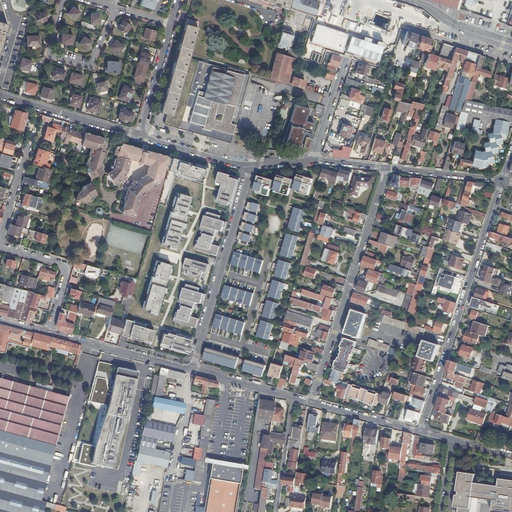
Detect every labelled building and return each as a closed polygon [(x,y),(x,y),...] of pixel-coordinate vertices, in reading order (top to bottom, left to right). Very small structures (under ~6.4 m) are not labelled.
[(141,0),(140,5),(152,9),(155,2),(156,2),(156,0),(141,0)] [(304,0),(253,0),(255,1),(255,0),(260,0),(271,4),(274,5),(274,7),(277,8),(278,6),(287,9),(295,11),(300,13),(304,0)] [(317,3),(309,0),(304,0),(300,13),(313,17),(317,3)] [(453,8),(460,10),(463,0),(454,0),(455,1),(456,1),(453,8)] [(75,19),(80,12),(73,7),(68,14),(75,19)] [(38,25),(47,21),(43,13),(41,14),(40,11),(33,14),(38,25)] [(100,24),(100,15),(91,14),(91,24),(100,24)] [(175,117),(191,60),(191,61),(189,61),(198,28),(197,28),(198,23),(187,20),(164,100),(165,101),(164,103),(163,103),(160,113),(167,115),(175,117)] [(126,34),(131,27),(123,21),(118,29),(126,34)] [(155,37),(157,32),(146,29),(143,38),(153,41),(154,37),(155,37)] [(282,30),(278,43),(290,47),(294,34),(282,30)] [(420,36),(407,32),(405,38),(416,42),(414,47),(413,48),(412,50),(415,51),(416,48),(420,36)] [(73,36),(64,35),(64,38),(62,38),(62,44),(72,45),(73,36)] [(383,46),(351,35),(346,50),(378,61),(383,46)] [(38,40),(38,36),(27,37),(28,46),(40,46),(39,40),(38,40)] [(432,40),(420,36),(416,48),(428,52),(432,40)] [(87,49),(91,42),(84,37),(79,44),(87,49)] [(117,55),(124,47),(116,40),(109,48),(117,55)] [(453,47),(443,44),(439,58),(444,59),(445,58),(447,58),(449,50),(452,51),(453,47)] [(467,51),(455,48),(451,62),(447,71),(441,92),(446,93),(454,67),(459,54),(462,55),(460,59),(464,60),(467,51)] [(287,56),(294,59),(299,60),(301,53),(301,52),(289,49),(287,56)] [(337,68),(342,53),(334,50),(329,64),(328,64),(326,69),(327,69),(333,71),(335,67),(337,68)] [(319,64),(322,56),(306,51),(304,59),(319,64)] [(479,55),(469,52),(466,60),(474,63),(473,65),(465,62),(462,72),(472,74),(470,78),(469,77),(468,80),(466,79),(465,81),(470,82),(471,82),(475,67),(479,55)] [(138,64),(147,67),(151,55),(142,53),(138,64)] [(272,68),(269,79),(288,85),(294,59),(287,56),(276,53),(272,68)] [(427,60),(426,59),(423,67),(435,70),(436,67),(437,63),(435,63),(437,57),(428,54),(427,60)] [(485,57),(479,55),(475,67),(480,69),(481,66),(482,66),(483,63),(485,57)] [(444,59),(439,58),(437,63),(436,67),(447,71),(451,62),(446,60),(444,59)] [(23,59),(20,68),(29,71),(32,62),(23,59)] [(249,76),(191,60),(175,117),(167,115),(164,125),(230,144),(248,79),(249,76)] [(107,61),(107,62),(109,63),(108,68),(105,68),(105,72),(114,73),(115,73),(119,73),(120,62),(116,62),(116,61),(114,61),(114,62),(107,61)] [(412,61),(408,71),(416,74),(420,63),(412,61)] [(360,63),(357,74),(363,76),(366,65),(360,63)] [(143,81),(147,67),(138,64),(134,78),(135,79),(134,84),(140,86),(142,81),(143,81)] [(480,69),(475,67),(471,82),(474,83),(475,84),(478,75),(491,78),(493,73),(480,69)] [(63,80),(66,71),(55,68),(52,77),(63,80)] [(333,81),(336,72),(333,71),(327,69),(326,71),(327,72),(327,74),(325,78),(333,81)] [(81,85),(84,76),(72,73),(69,82),(81,85)] [(458,78),(460,75),(457,74),(457,77),(456,77),(455,80),(455,81),(449,98),(452,99),(458,78)] [(509,78),(495,74),(492,85),(506,89),(509,78)] [(289,83),(289,85),(302,89),(305,82),(293,78),(293,77),(292,76),(291,79),(293,80),(291,84),(289,83)] [(470,82),(465,81),(458,78),(452,99),(449,108),(448,109),(455,112),(459,99),(464,85),(469,87),(470,82)] [(364,85),(347,79),(345,84),(363,90),(364,85)] [(34,95),(37,86),(27,83),(26,83),(22,81),(20,88),(26,90),(25,92),(34,95)] [(100,95),(107,93),(107,90),(105,82),(97,84),(99,92),(100,95)] [(471,82),(470,82),(469,87),(465,101),(468,102),(474,83),(471,82)] [(465,101),(469,87),(464,85),(459,99),(455,112),(460,113),(461,112),(465,101)] [(131,94),(133,90),(131,90),(132,89),(128,88),(124,86),(118,98),(127,102),(130,96),(131,94)] [(52,100),(54,91),(43,87),(41,96),(52,100)] [(371,93),(384,97),(386,91),(373,87),(371,93)] [(355,102),(359,104),(361,98),(358,97),(359,95),(360,91),(351,88),(348,97),(341,95),(340,98),(348,100),(348,99),(356,101),(355,102)] [(400,97),(403,89),(399,88),(398,88),(393,100),(399,102),(400,97)] [(74,106),(79,108),(82,97),(73,95),(70,105),(74,106)] [(98,113),(101,101),(90,98),(88,104),(88,106),(87,110),(98,113)] [(341,99),(339,106),(348,109),(350,102),(341,99)] [(468,102),(465,101),(461,112),(468,114),(481,117),(485,105),(468,102)] [(399,102),(397,106),(409,110),(410,105),(399,102)] [(423,105),(411,102),(410,105),(409,110),(407,116),(411,118),(413,111),(412,110),(412,107),(419,109),(418,112),(416,112),(407,137),(408,137),(404,148),(409,149),(410,145),(414,135),(416,127),(422,110),(423,105)] [(316,103),(314,110),(321,112),(323,105),(316,103)] [(294,110),(291,109),(282,136),(284,137),(283,141),(299,147),(305,130),(311,132),(314,124),(305,121),(309,110),(295,105),(294,110)] [(508,110),(485,105),(481,117),(495,120),(505,122),(508,110)] [(364,112),(363,114),(369,116),(372,108),(366,106),(364,112)] [(448,109),(449,108),(443,106),(441,112),(440,112),(438,119),(438,120),(435,129),(441,131),(443,126),(447,114),(448,109)] [(383,107),(380,119),(389,121),(392,109),(383,107)] [(121,109),(118,118),(130,122),(132,117),(131,117),(132,113),(121,109)] [(10,127),(22,131),(24,124),(27,114),(15,111),(14,115),(12,115),(12,118),(9,117),(9,119),(9,122),(9,124),(9,127),(10,127)] [(468,114),(461,112),(460,113),(455,130),(464,132),(468,114)] [(447,114),(443,126),(452,129),(456,117),(447,114)] [(51,118),(42,115),(40,123),(44,125),(45,122),(49,123),(51,118)] [(481,121),(474,120),(471,132),(481,135),(482,131),(478,130),(481,121)] [(508,128),(509,123),(505,122),(495,120),(494,125),(508,128)] [(61,133),(63,126),(53,124),(52,128),(47,127),(44,139),(53,142),(56,131),(61,133)] [(351,133),(351,131),(352,128),(353,128),(342,124),(342,125),(339,134),(338,134),(349,138),(349,137),(351,133)] [(472,162),(471,166),(480,168),(484,169),(489,168),(488,164),(494,163),(492,154),(497,153),(496,146),(502,144),(501,138),(506,137),(506,133),(505,133),(505,132),(507,132),(508,128),(494,125),(493,130),(496,130),(495,133),(493,134),(488,135),(489,143),(483,144),(485,152),(483,152),(484,158),(482,158),(481,153),(480,153),(475,151),(473,160),(473,161),(473,163),(472,162)] [(68,128),(63,126),(61,133),(60,136),(66,138),(67,140),(65,144),(68,145),(69,141),(72,131),(72,130),(68,129),(68,128)] [(420,137),(423,129),(416,127),(414,135),(420,137)] [(422,149),(428,131),(423,129),(420,137),(414,135),(410,145),(422,149)] [(80,133),(72,131),(69,141),(78,144),(82,145),(85,135),(80,134),(80,133)] [(433,145),(436,146),(440,135),(430,132),(428,139),(434,141),(433,145)] [(104,138),(85,133),(85,135),(82,145),(82,146),(91,149),(87,163),(86,163),(86,167),(88,167),(88,169),(86,169),(87,173),(88,173),(91,179),(103,172),(100,167),(99,166),(99,164),(101,165),(103,157),(102,157),(102,155),(103,156),(104,153),(103,152),(104,150),(105,151),(107,144),(105,143),(103,140),(104,138)] [(354,152),(365,155),(370,139),(360,136),(354,152)] [(375,137),(371,150),(381,153),(385,141),(375,137)] [(5,146),(14,149),(15,143),(6,141),(5,146)] [(451,153),(461,156),(464,145),(455,142),(451,153)] [(0,151),(12,155),(14,149),(5,146),(0,144),(0,146),(1,147),(0,150),(0,151)] [(143,150),(142,149),(140,149),(122,144),(121,145),(118,147),(116,146),(114,155),(117,156),(120,157),(119,159),(116,158),(113,170),(107,174),(114,186),(120,183),(127,175),(126,174),(130,161),(131,159),(133,160),(133,161),(139,163),(143,150)] [(341,159),(349,160),(352,149),(342,146),(342,151),(341,159)] [(38,149),(33,165),(40,166),(41,167),(48,169),(50,165),(47,164),(50,153),(38,149)] [(147,151),(148,150),(147,150),(144,149),(142,149),(143,150),(139,163),(143,164),(147,151)] [(169,170),(173,158),(149,152),(148,150),(147,151),(143,164),(149,166),(147,172),(148,173),(147,175),(146,175),(136,182),(135,181),(128,189),(129,190),(128,191),(130,192),(129,193),(128,193),(125,202),(127,202),(126,205),(125,205),(122,214),(135,218),(142,194),(153,187),(154,187),(157,184),(155,183),(156,182),(158,183),(162,179),(165,170),(169,171),(169,170)] [(0,157),(0,165),(10,168),(12,161),(11,161),(12,157),(1,154),(0,157)] [(442,170),(447,170),(451,158),(446,157),(442,170)] [(177,159),(173,158),(169,170),(173,171),(173,172),(201,180),(204,168),(188,163),(186,159),(185,160),(184,159),(182,158),(180,158),(179,158),(177,159)] [(37,175),(36,180),(48,184),(52,170),(48,169),(41,167),(38,176),(37,175)] [(341,169),(337,169),(335,173),(324,170),(321,178),(330,180),(333,181),(332,185),(336,186),(338,179),(341,171),(341,169)] [(349,182),(352,174),(341,171),(338,179),(349,182)] [(238,177),(224,173),(220,184),(226,186),(221,204),(230,206),(231,203),(233,203),(239,185),(236,184),(238,177)] [(293,181),(278,176),(277,182),(274,191),(277,192),(277,193),(285,195),(285,194),(289,195),(291,189),(293,181)] [(313,180),(298,176),(297,182),(294,190),(297,191),(297,193),(305,195),(305,193),(309,194),(313,180)] [(401,178),(401,177),(396,176),(395,181),(393,180),(392,187),(400,188),(400,186),(401,178)] [(36,180),(24,177),(23,183),(39,187),(46,189),(47,187),(51,189),(52,185),(48,184),(36,180)] [(273,181),(258,177),(254,191),(258,192),(257,194),(265,196),(265,195),(269,196),(271,190),(273,181)] [(372,180),(356,178),(351,194),(358,196),(361,186),(371,187),(372,180)] [(410,187),(411,184),(411,180),(401,178),(400,186),(410,187)] [(421,181),(422,180),(411,179),(411,180),(411,184),(415,185),(413,191),(418,193),(419,189),(421,181)] [(434,185),(421,181),(419,189),(431,193),(431,192),(432,192),(434,185)] [(90,198),(91,198),(97,195),(91,183),(85,186),(84,186),(81,189),(82,191),(81,192),(80,191),(77,194),(78,195),(76,201),(89,205),(91,200),(89,200),(90,198)] [(466,191),(472,193),(474,186),(476,187),(482,189),(483,184),(469,183),(466,191)] [(189,202),(191,203),(195,190),(184,187),(175,215),(179,216),(158,290),(154,289),(151,300),(146,317),(157,321),(161,308),(159,307),(159,305),(162,305),(166,293),(167,293),(169,294),(173,280),(174,278),(174,277),(180,257),(181,254),(187,233),(188,230),(189,226),(190,226),(192,219),(190,218),(190,219),(187,218),(191,206),(188,205),(189,202)] [(443,205),(460,211),(466,194),(462,192),(458,204),(447,201),(448,197),(449,197),(451,189),(449,188),(443,205)] [(467,213),(485,219),(486,215),(466,208),(467,205),(470,206),(472,200),(470,200),(472,193),(466,191),(466,194),(460,211),(461,211),(467,213)] [(387,199),(396,202),(398,194),(390,192),(387,199)] [(42,199),(25,194),(22,205),(34,208),(36,205),(29,202),(29,200),(41,203),(42,199)] [(442,199),(433,196),(431,205),(434,206),(440,208),(440,206),(441,204),(442,199)] [(249,209),(251,210),(250,213),(248,213),(247,212),(245,219),(246,219),(248,220),(247,223),(254,225),(255,222),(256,222),(258,215),(257,215),(261,204),(254,202),(254,203),(250,202),(248,209),(249,209)] [(306,211),(295,208),(288,230),(300,233),(306,211)] [(100,216),(101,213),(100,210),(99,209),(96,209),(94,210),(93,213),(95,216),(98,217),(100,216)] [(403,210),(400,220),(405,222),(406,220),(409,221),(411,215),(408,213),(409,212),(403,210)] [(360,219),(366,221),(367,216),(353,211),(349,222),(358,225),(360,219)] [(463,223),(469,225),(472,216),(467,214),(467,213),(461,211),(458,222),(463,223)] [(198,240),(196,249),(218,256),(221,247),(213,244),(217,230),(225,232),(228,222),(220,220),(221,216),(207,212),(201,230),(203,230),(200,241),(198,240)] [(324,225),(327,215),(319,212),(318,218),(320,218),(319,224),(324,225)] [(16,226),(26,229),(29,218),(19,215),(16,226)] [(448,231),(460,234),(463,223),(458,222),(452,220),(448,231)] [(245,222),(244,222),(242,229),(243,229),(245,230),(244,233),(242,233),(241,232),(239,239),(240,239),(242,240),(241,243),(248,245),(249,242),(250,242),(252,235),(251,235),(252,232),(253,232),(255,225),(254,225),(247,223),(245,222)] [(29,235),(30,230),(26,229),(16,226),(10,225),(8,234),(20,237),(21,232),(25,234),(29,236),(29,235)] [(324,225),(320,236),(330,239),(334,229),(324,225)] [(510,228),(500,225),(498,232),(501,233),(501,234),(503,235),(503,234),(507,235),(510,228)] [(430,236),(433,237),(435,231),(423,227),(421,233),(430,236)] [(413,231),(404,228),(402,237),(407,239),(408,236),(411,237),(409,241),(419,244),(421,236),(412,233),(413,231)] [(45,243),(47,235),(30,230),(29,235),(29,236),(28,238),(45,243)] [(443,241),(458,245),(459,241),(458,241),(460,234),(448,231),(447,230),(443,241)] [(311,233),(301,265),(307,267),(309,268),(311,261),(307,260),(315,234),(311,233)] [(398,238),(383,233),(380,244),(389,247),(394,248),(398,238)] [(511,239),(491,233),(489,237),(491,238),(490,240),(505,244),(505,242),(510,244),(509,246),(511,247),(511,249),(511,239)] [(20,246),(24,247),(28,238),(29,236),(25,234),(23,238),(20,246)] [(299,237),(287,234),(281,256),(292,259),(299,237)] [(439,242),(440,239),(433,237),(430,245),(429,248),(433,249),(436,241),(439,242)] [(379,243),(370,240),(369,244),(379,248),(379,251),(387,253),(389,247),(380,244),(379,243)] [(503,248),(488,243),(486,247),(493,249),(492,252),(501,255),(502,251),(503,248)] [(326,249),(323,261),(335,265),(339,253),(338,253),(340,248),(330,245),(328,250),(326,249)] [(426,258),(429,248),(424,246),(421,257),(426,259),(426,258)] [(432,260),(435,250),(433,249),(429,248),(426,258),(426,259),(430,260),(432,260)] [(264,261),(235,252),(232,265),(261,274),(264,261)] [(471,261),(472,257),(463,254),(463,256),(454,253),(454,254),(452,254),(452,255),(454,256),(464,259),(465,259),(471,261)] [(373,259),(365,256),(362,266),(375,270),(378,261),(373,259)] [(464,259),(454,256),(450,266),(461,270),(463,266),(461,266),(464,259)] [(405,270),(414,273),(415,271),(412,270),(415,261),(411,259),(411,258),(408,257),(408,258),(404,257),(400,268),(405,270)] [(205,281),(210,265),(188,258),(185,269),(187,269),(185,275),(205,281)] [(427,268),(430,260),(426,259),(423,269),(421,275),(418,284),(417,285),(415,291),(419,292),(421,284),(422,284),(425,276),(426,277),(429,269),(427,268)] [(9,270),(14,272),(15,268),(14,267),(16,262),(7,260),(6,266),(9,267),(9,270)] [(291,264),(279,260),(278,265),(274,264),(272,271),(276,272),(275,277),(286,280),(291,264)] [(75,262),(74,267),(79,269),(78,272),(84,274),(85,270),(98,274),(98,272),(99,269),(75,262)] [(405,270),(400,268),(390,265),(388,270),(403,275),(405,270)] [(491,268),(481,265),(477,277),(487,280),(491,268)] [(314,279),(317,270),(309,268),(307,267),(305,276),(314,279)] [(45,269),(41,268),(40,272),(38,278),(48,281),(50,277),(54,278),(55,273),(45,270),(45,269)] [(378,284),(381,274),(370,270),(367,281),(378,284)] [(452,277),(454,273),(444,270),(439,286),(453,291),(454,287),(456,282),(457,278),(452,277)] [(19,285),(35,289),(38,280),(18,275),(17,278),(21,279),(19,285)] [(130,307),(137,280),(124,276),(123,280),(128,281),(128,283),(123,282),(120,292),(125,294),(122,305),(130,307)] [(280,300),(285,284),(273,281),(272,285),(268,284),(266,291),(270,292),(269,297),(280,300)] [(357,291),(366,294),(369,284),(360,281),(357,291)] [(177,312),(175,322),(197,328),(199,319),(192,317),(196,302),(204,304),(207,294),(199,292),(200,288),(186,284),(180,302),(182,303),(179,313),(177,312)] [(414,296),(415,291),(417,285),(411,284),(407,294),(414,296)] [(499,294),(509,297),(511,287),(503,284),(499,294)] [(0,314),(6,316),(14,288),(5,285),(0,301),(0,314)] [(255,294),(226,285),(222,298),(251,307),(255,294)] [(322,296),(328,297),(328,296),(333,297),(336,289),(331,288),(331,287),(325,285),(322,296)] [(398,298),(400,292),(381,285),(379,285),(377,291),(398,298)] [(26,321),(30,306),(34,293),(14,288),(6,316),(26,321)] [(55,289),(51,288),(51,289),(48,288),(46,296),(48,297),(49,297),(53,298),(55,289)] [(478,289),(475,298),(486,302),(489,293),(478,289)] [(80,292),(71,290),(70,294),(74,296),(74,298),(78,300),(80,292)] [(329,310),(330,306),(333,299),(328,297),(322,296),(303,290),(302,294),(321,300),(321,299),(327,301),(324,308),(329,310)] [(421,292),(419,292),(415,291),(414,296),(412,302),(417,304),(421,292)] [(369,307),(371,299),(354,293),(352,302),(360,305),(361,304),(360,308),(371,311),(372,308),(369,307)] [(409,311),(411,306),(412,302),(414,296),(407,294),(402,309),(409,311)] [(104,315),(111,317),(115,303),(100,298),(99,298),(96,307),(94,312),(97,313),(96,315),(97,316),(102,318),(103,317),(104,315)] [(324,320),(330,322),(334,311),(329,310),(324,308),(294,299),(292,298),(291,300),(294,301),(293,304),(317,312),(318,311),(325,314),(326,314),(325,319),(324,320)] [(454,314),(457,304),(437,298),(436,300),(446,303),(446,304),(443,310),(454,314)] [(475,298),(473,298),(470,307),(476,309),(477,305),(480,306),(481,304),(498,310),(499,306),(486,302),(475,298)] [(274,321),(279,304),(268,301),(266,305),(262,304),(260,311),(264,313),(263,317),(274,321)] [(78,313),(93,317),(94,312),(96,307),(80,303),(79,308),(78,313)] [(77,314),(78,313),(79,308),(71,305),(69,310),(69,312),(77,314)] [(26,321),(31,323),(34,313),(36,314),(37,311),(31,309),(32,307),(30,306),(26,321)] [(408,312),(415,314),(417,308),(411,306),(409,311),(408,312)] [(301,336),(308,338),(309,333),(311,328),(314,320),(313,320),(314,317),(289,309),(282,330),(284,331),(293,334),(299,335),(301,336)] [(356,337),(359,339),(367,315),(353,310),(349,321),(350,321),(350,324),(348,323),(345,334),(354,337),(354,338),(356,338),(356,337)] [(476,321),(479,312),(473,310),(470,319),(476,321)] [(57,329),(72,333),(77,314),(69,312),(67,319),(69,320),(69,321),(66,320),(66,322),(65,322),(63,322),(64,320),(65,315),(60,313),(56,326),(57,329)] [(246,323),(217,314),(214,327),(243,336),(246,323)] [(405,323),(389,317),(385,316),(383,322),(403,329),(405,323)] [(107,331),(121,335),(125,323),(111,319),(107,331)] [(121,335),(121,336),(150,344),(154,331),(146,328),(146,326),(126,320),(125,323),(121,335)] [(268,341),(273,324),(262,321),(260,326),(256,324),(254,332),(258,333),(257,337),(268,341)] [(442,333),(445,324),(437,321),(434,330),(442,333)] [(471,332),(480,335),(486,337),(489,326),(475,322),(471,332)] [(425,329),(405,323),(403,329),(423,336),(425,329)] [(73,365),(77,367),(82,347),(0,325),(0,353),(3,354),(4,354),(5,354),(5,353),(8,344),(30,349),(31,347),(58,354),(65,356),(64,359),(67,360),(68,352),(77,355),(75,362),(74,362),(73,365)] [(321,339),(326,341),(330,328),(321,325),(317,336),(322,337),(321,339)] [(471,332),(467,331),(464,340),(477,344),(480,335),(471,332)] [(290,344),(297,347),(299,340),(297,340),(299,335),(293,334),(293,335),(285,333),(283,342),(290,344)] [(175,337),(164,334),(160,347),(189,355),(193,340),(175,335),(175,337)] [(388,353),(390,347),(390,346),(370,340),(368,346),(388,353)] [(433,362),(439,346),(424,341),(423,344),(422,344),(421,345),(422,345),(418,357),(427,360),(433,362)] [(289,349),(290,344),(283,342),(282,342),(280,348),(288,351),(289,349)] [(355,346),(344,342),(343,342),(341,348),(342,348),(341,351),(342,352),(340,358),(339,358),(337,361),(336,361),(334,366),(335,367),(334,370),(341,372),(345,374),(347,371),(348,371),(351,362),(349,361),(351,355),(353,355),(356,346),(355,346)] [(475,345),(465,342),(460,355),(470,358),(475,345)] [(205,348),(204,349),(238,359),(238,357),(205,348)] [(238,359),(204,349),(202,357),(236,367),(238,359)] [(305,361),(309,362),(312,363),(315,353),(312,352),(303,349),(300,359),(305,361)] [(391,366),(394,367),(400,351),(397,350),(391,366)] [(290,366),(295,368),(297,359),(290,356),(287,355),(285,360),(291,363),(290,366)] [(390,360),(387,355),(382,359),(384,362),(384,365),(383,368),(380,370),(383,376),(388,371),(391,366),(390,360)] [(424,369),(427,360),(418,357),(416,356),(412,369),(425,374),(427,370),(424,369)] [(202,357),(201,359),(235,369),(236,367),(202,357)] [(293,374),(298,376),(300,376),(301,373),(299,372),(302,362),(304,363),(305,361),(300,359),(297,359),(295,368),(293,374)] [(245,361),(242,360),(239,368),(243,369),(263,375),(266,367),(245,361)] [(449,360),(446,371),(450,372),(455,374),(456,370),(467,373),(469,367),(449,360)] [(99,362),(99,363),(88,401),(89,402),(106,405),(107,407),(97,442),(96,446),(94,446),(84,444),(83,444),(79,462),(80,464),(94,467),(100,466),(112,470),(113,469),(117,451),(130,411),(137,379),(137,378),(136,378),(118,375),(117,375),(114,388),(112,388),(111,388),(110,388),(110,386),(112,365),(111,365),(100,362),(99,362)] [(307,368),(316,371),(318,365),(312,363),(309,362),(307,368)] [(280,379),(283,367),(272,364),(269,376),(274,377),(280,379)] [(280,379),(277,388),(281,389),(284,380),(286,381),(289,369),(283,367),(280,379)] [(476,369),(469,367),(467,373),(474,375),(476,369)] [(186,375),(161,368),(159,378),(152,407),(183,414),(185,405),(161,399),(166,375),(184,380),(186,375)] [(341,373),(333,370),(330,381),(332,382),(338,384),(342,382),(339,380),(342,373),(341,373)] [(455,374),(450,372),(448,378),(464,383),(466,378),(455,374)] [(503,378),(511,380),(511,374),(505,372),(503,378)] [(0,373),(0,380),(11,383),(13,377),(0,373)] [(423,388),(427,377),(415,373),(412,382),(409,381),(409,383),(417,386),(423,388)] [(293,374),(290,383),(296,384),(298,376),(293,374)] [(386,381),(398,385),(400,380),(388,376),(386,381)] [(152,407),(159,378),(155,377),(149,406),(152,407)] [(218,383),(195,377),(194,382),(203,385),(201,393),(205,394),(207,386),(217,388),(217,386),(218,383)] [(41,501),(68,399),(52,394),(34,389),(11,383),(0,380),(0,511),(43,511),(45,507),(46,503),(41,501)] [(487,384),(474,380),(471,391),(480,394),(482,387),(493,390),(494,386),(493,386),(487,384)] [(34,389),(52,394),(53,388),(36,383),(34,389)] [(378,404),(379,404),(379,402),(382,395),(378,394),(378,393),(368,390),(368,391),(362,389),(362,388),(353,385),(353,386),(350,385),(346,396),(349,397),(349,398),(358,401),(358,400),(365,402),(365,403),(374,406),(374,405),(377,406),(378,404)] [(338,397),(345,399),(348,389),(342,387),(340,386),(338,391),(339,392),(338,397)] [(414,398),(422,401),(426,389),(423,388),(417,386),(415,393),(414,396),(414,398)] [(472,398),(441,388),(439,393),(441,393),(456,398),(487,408),(490,397),(486,396),(484,400),(477,397),(475,403),(472,401),(472,398)] [(392,395),(383,391),(382,395),(379,402),(388,405),(392,395)] [(406,402),(406,401),(408,396),(396,392),(394,398),(406,402)] [(456,398),(441,393),(440,397),(450,401),(455,402),(456,398)] [(419,423),(426,402),(422,401),(414,398),(408,396),(406,401),(415,404),(414,406),(415,407),(415,408),(417,408),(417,409),(416,412),(409,410),(407,417),(401,415),(399,421),(415,425),(419,423)] [(450,401),(440,397),(436,410),(454,416),(458,403),(455,402),(452,410),(449,408),(448,411),(447,411),(447,410),(446,409),(448,404),(449,405),(450,401)] [(502,401),(490,397),(487,408),(486,411),(495,414),(497,410),(498,404),(499,403),(501,404),(502,401)] [(206,438),(213,401),(206,400),(205,400),(199,437),(200,437),(206,438)] [(262,402),(257,401),(254,420),(259,420),(260,414),(262,415),(263,409),(261,409),(262,402)] [(274,403),(262,402),(261,409),(263,409),(262,415),(260,414),(259,420),(271,422),(271,418),(273,409),(274,403)] [(282,410),(273,409),(271,418),(280,420),(281,417),(281,414),(282,410)] [(393,419),(399,421),(401,415),(403,411),(402,411),(397,409),(393,419)] [(478,424),(483,425),(487,414),(471,409),(467,419),(478,423),(478,424)] [(453,416),(438,412),(436,420),(450,424),(453,416)] [(319,416),(311,414),(309,427),(317,428),(319,416)] [(502,416),(498,414),(496,422),(502,424),(502,422),(511,425),(511,421),(511,419),(507,417),(502,416)] [(361,421),(355,419),(354,426),(354,427),(353,438),(351,450),(353,451),(356,435),(359,436),(361,421)] [(143,429),(136,461),(143,463),(167,468),(171,453),(155,450),(158,439),(173,442),(176,428),(145,421),(143,429)] [(324,425),(322,442),(336,444),(339,425),(334,424),(334,427),(324,425)] [(350,425),(346,425),(344,437),(353,438),(354,427),(350,426),(350,425)] [(302,439),(304,426),(302,426),(301,429),(294,427),(292,437),(302,439)] [(379,430),(367,429),(363,455),(369,456),(371,444),(377,445),(379,430)] [(412,434),(405,432),(403,446),(402,459),(400,469),(406,470),(440,475),(441,469),(410,464),(410,465),(406,464),(409,444),(411,444),(412,434)] [(264,454),(267,435),(261,434),(259,448),(258,448),(252,489),(259,490),(259,485),(261,476),(262,470),(263,462),(264,454)] [(279,437),(267,435),(264,454),(269,455),(270,446),(269,446),(270,442),(281,444),(282,434),(279,434),(279,437)] [(202,462),(206,438),(200,437),(196,461),(202,462)] [(301,450),(302,439),(292,437),(290,437),(288,448),(292,449),(301,450)] [(391,439),(384,438),(382,448),(390,449),(391,439)] [(435,446),(422,444),(421,453),(434,455),(435,446)] [(402,459),(403,446),(391,445),(389,457),(402,459)] [(417,455),(418,447),(415,446),(414,459),(436,462),(437,458),(417,455)] [(308,451),(309,448),(305,447),(303,455),(315,458),(316,453),(308,451)] [(301,450),(292,449),(290,462),(292,462),(291,467),(298,468),(301,450)] [(339,473),(338,485),(341,486),(343,473),(345,474),(348,453),(343,453),(340,473),(339,473)] [(337,462),(324,461),(322,461),(321,460),(320,461),(320,462),(321,463),(320,464),(319,465),(318,469),(323,469),(323,472),(335,474),(337,462)] [(136,461),(135,461),(132,475),(140,477),(143,463),(136,461)] [(198,483),(202,462),(196,461),(195,461),(191,482),(198,483)] [(234,511),(236,498),(239,484),(238,484),(240,468),(209,464),(201,511),(234,511)] [(267,482),(269,471),(268,471),(262,470),(261,476),(264,476),(263,481),(267,482)] [(374,476),(373,476),(371,487),(377,488),(378,484),(382,485),(383,479),(381,478),(382,473),(374,471),(374,476)] [(470,511),(472,498),(493,501),(492,508),(500,509),(500,507),(503,508),(503,506),(506,507),(506,508),(508,508),(508,510),(511,510),(511,486),(498,485),(498,487),(474,483),(475,474),(459,472),(454,511),(458,511),(457,511),(470,511)] [(310,475),(297,473),(296,479),(295,486),(300,487),(301,483),(309,484),(310,475)] [(432,477),(424,476),(424,475),(422,475),(422,477),(423,477),(422,481),(423,481),(423,484),(431,485),(432,477)] [(295,486),(296,479),(293,478),(292,478),(292,479),(288,478),(289,478),(286,477),(284,477),(283,484),(289,485),(289,486),(287,487),(287,491),(288,492),(294,493),(295,486)] [(419,484),(418,496),(418,497),(430,498),(432,486),(419,484)] [(360,511),(363,488),(359,487),(356,508),(355,511),(357,511),(360,511)] [(324,494),(314,492),(312,504),(322,506),(322,507),(332,508),(333,497),(323,495),(324,494)] [(307,498),(293,496),(293,500),(292,507),(306,509),(307,498)]
